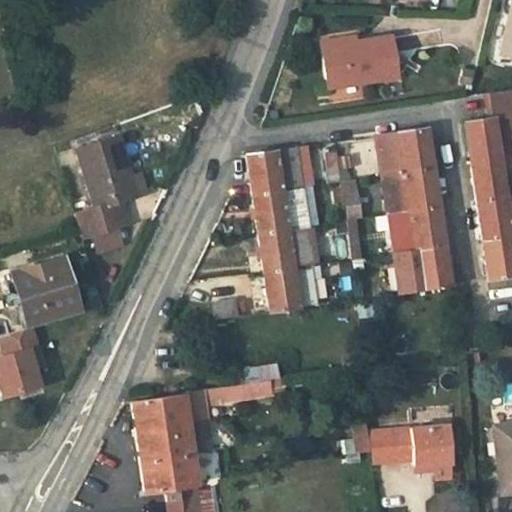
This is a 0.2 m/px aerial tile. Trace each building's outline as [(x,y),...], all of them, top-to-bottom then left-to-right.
[(511,0),(500,55),(511,57),(511,0)] [(318,41),(318,46),(353,41),(352,36),(318,41)] [(389,36),(353,41),(318,46),(325,88),(395,77),(389,36)] [(469,161),(511,154),(511,114),(492,117),(463,121),(469,161)] [(378,166),(379,174),(430,167),(424,127),(374,135),(378,166)] [(134,188),(140,186),(137,173),(131,175),(119,135),(76,149),(94,209),(73,215),(81,239),(129,225),(121,202),(137,198),(134,188)] [(305,145),(294,147),(301,187),(311,185),(305,145)] [(301,187),(294,147),(243,154),(250,194),(301,187)] [(325,174),(326,183),(339,181),(335,152),(324,154),(327,173),(325,174)] [(511,163),(511,154),(469,161),(475,200),(511,194),(511,178),(502,180),(500,166),(511,163)] [(385,214),(436,206),(430,167),(379,174),(385,214)] [(256,232),(310,224),(316,223),(311,185),(301,187),(250,194),(256,232)] [(143,196),(140,186),(134,188),(137,198),(143,196)] [(356,189),(343,191),(347,219),(353,218),(360,217),(356,189)] [(481,239),(511,234),(511,194),(475,200),(481,239)] [(385,214),(392,252),(442,245),(436,206),(385,214)] [(345,219),(345,223),(350,258),(359,257),(353,218),(347,219),(345,219)] [(350,258),(345,223),(334,225),(339,260),(350,258)] [(256,232),(261,270),(308,264),(312,263),(312,262),(315,262),(310,224),(256,232)] [(511,234),(481,239),(488,280),(511,276),(511,234)] [(448,284),(442,245),(392,252),(397,292),(448,284)] [(61,257),(9,272),(24,323),(76,308),(61,257)] [(317,263),(312,263),(308,264),(313,303),(323,302),(317,263)] [(308,264),(261,270),(266,310),(313,303),(308,264)] [(511,294),(511,276),(488,280),(490,298),(511,294)] [(230,301),(211,303),(213,318),(232,315),(230,301)] [(0,340),(4,354),(0,355),(0,391),(1,395),(37,384),(32,365),(27,348),(35,346),(29,326),(0,334),(0,340)] [(35,346),(27,348),(32,365),(40,362),(35,346)] [(181,393),(186,423),(208,419),(206,407),(217,405),(217,399),(249,395),(249,397),(273,394),(271,379),(186,390),(181,393)] [(196,491),(190,454),(186,429),(186,423),(181,393),(132,400),(145,491),(167,488),(170,511),(213,511),(210,489),(196,491)] [(186,429),(209,426),(208,419),(186,423),(186,429)] [(511,422),(499,424),(502,452),(495,454),(499,495),(511,493),(511,422)] [(502,452),(499,424),(491,425),(495,454),(502,452)] [(190,454),(200,452),(198,439),(210,437),(209,426),(186,429),(190,454)] [(448,426),(391,431),(394,462),(411,461),(412,467),(434,465),(451,464),(448,426)] [(391,431),(371,433),(374,464),(394,462),(391,431)] [(364,437),(352,438),(354,450),(365,449),(364,437)] [(452,479),(451,464),(434,465),(435,480),(452,479)]
